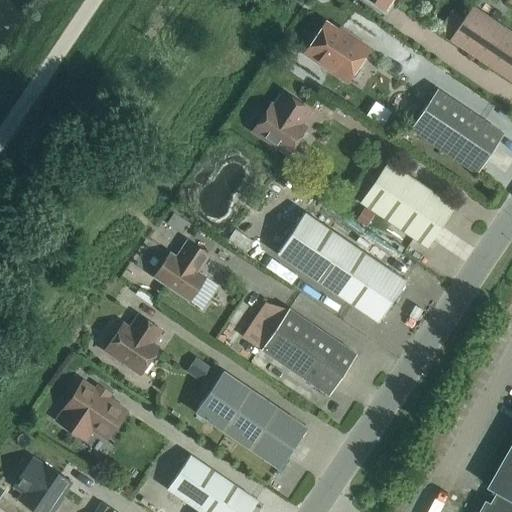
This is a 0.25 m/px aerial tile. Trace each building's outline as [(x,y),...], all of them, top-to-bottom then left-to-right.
[(372,0),(385,8),(390,0),(372,0)] [(511,32),(471,5),(449,39),(511,81),(511,32)] [(305,52),(347,80),(368,49),(349,36),(348,39),(324,23),(305,52)] [(436,89),(409,128),(476,173),(503,133),(436,89)] [(309,109),(283,91),(282,92),(283,93),(273,107),(270,105),(271,104),(270,103),(252,130),(253,131),(253,130),(287,152),(286,153),(287,154),(305,127),(304,126),(304,127),(299,124),(308,109),(309,110),(309,109)] [(359,201),(426,246),(454,206),(387,160),(359,201)] [(303,212),(276,253),(377,321),(405,280),(303,212)] [(151,225),(159,234),(169,226),(161,216),(151,225)] [(208,254),(187,240),(176,257),(169,253),(153,276),(189,300),(204,276),(194,269),(197,265),(198,265),(201,264),(208,254)] [(260,349),(328,395),(356,353),(288,307),(260,349)] [(129,327),(122,322),(104,349),(140,374),(158,347),(151,342),(160,329),(138,314),(129,327)] [(278,468),(306,427),(222,370),(194,411),(278,468)] [(58,420),(84,437),(85,436),(83,435),(89,425),(106,436),(124,410),(82,382),(64,408),(65,409),(58,420)] [(511,511),(511,444),(488,486),(497,491),(491,502),(486,499),(478,511),(511,511)] [(248,511),(257,500),(190,454),(167,488),(201,511),(248,511)] [(13,485),(23,492),(18,499),(37,511),(56,511),(56,507),(58,504),(56,503),(71,482),(43,462),(42,463),(32,457),(13,485)]
